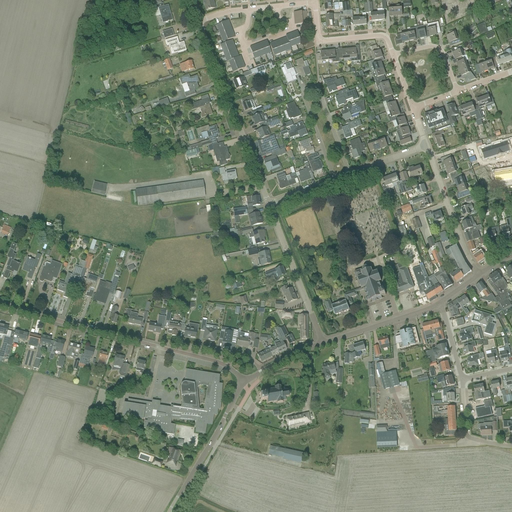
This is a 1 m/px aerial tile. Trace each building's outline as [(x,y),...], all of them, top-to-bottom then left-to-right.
[(211,0),(203,2),(205,11),(215,8),(213,0),(211,0)] [(172,20),(168,6),(164,7),(163,3),(156,5),(157,9),(158,9),(163,23),(172,20)] [(332,4),(325,5),(325,11),(330,11),(332,11),(338,10),(339,9),(343,9),(342,3),(338,3),(335,3),(332,4)] [(396,8),(389,8),(389,12),(390,17),(397,16),(396,14),(400,14),(402,14),(401,5),(395,5),(396,8)] [(230,26),(228,21),(216,25),(219,31),(230,26)] [(417,27),(419,37),(419,39),(426,37),(426,36),(430,35),(427,22),(423,23),(423,26),(417,27)] [(427,22),(430,35),(430,37),(437,35),(436,33),(440,33),(438,22),(427,25),(427,22)] [(484,23),(477,26),(481,35),(488,32),(484,23)] [(230,26),(219,31),(219,33),(221,37),(232,32),(231,28),(230,26)] [(410,32),(407,33),(409,41),(416,40),(415,38),(419,37),(417,27),(410,29),(410,32)] [(162,32),(164,39),(174,36),(172,29),(162,32)] [(232,32),(221,37),(223,42),(235,38),(232,32)] [(301,43),(297,32),(295,32),(292,34),(296,45),(301,43)] [(409,41),(407,33),(397,35),(398,39),(395,39),(396,45),(403,44),(403,43),(409,41)] [(459,44),(459,43),(462,42),(459,36),(456,37),(455,33),(447,36),(449,43),(451,42),(452,46),(459,44)] [(296,45),(292,34),(286,36),(286,38),(290,47),(296,45)] [(169,48),(170,48),(172,47),(174,54),(172,54),(171,54),(171,55),(186,50),(184,42),(179,44),(177,37),(170,39),(165,41),(166,46),(168,45),(169,48)] [(290,47),(286,38),(281,40),(285,51),(291,49),(290,47)] [(222,51),(234,46),(232,40),(220,45),(222,51)] [(285,51),(281,40),(275,42),(279,53),(285,51)] [(267,41),(261,43),(266,54),(271,52),(269,46),(267,41)] [(279,53),(275,42),(269,44),(271,49),(274,56),(279,53)] [(261,43),(255,46),(260,57),(266,54),(261,43)] [(371,52),(374,60),(378,59),(382,58),(379,47),(377,48),(376,45),(370,48),(371,52)] [(222,51),(220,52),(220,53),(223,52),(223,53),(224,56),(236,52),(235,49),(234,46),(222,51)] [(260,57),(255,46),(250,48),(254,59),(260,57)] [(455,60),(457,59),(466,56),(465,51),(463,52),(462,49),(461,49),(460,47),(458,47),(453,49),(455,53),(453,53),(455,60)] [(506,63),(503,56),(504,56),(502,53),(496,55),(495,52),(498,51),(496,47),(491,49),(493,56),(494,56),(495,60),(498,59),(500,65),(506,63)] [(327,52),(328,60),(332,60),(332,63),(339,62),(338,59),(339,59),(338,49),(337,49),(338,52),(334,53),(334,51),(327,52)] [(342,49),(338,49),(339,59),(349,58),(349,50),(342,50),(342,49)] [(360,61),(359,50),(355,51),(355,49),(349,50),(349,58),(350,62),(356,61),(360,61)] [(511,57),(511,51),(511,49),(502,53),(504,56),(503,56),(506,63),(511,60),(511,58),(511,57)] [(225,56),(222,58),(222,59),(225,58),(227,62),(238,57),(236,52),(224,56),(225,56)] [(317,61),(328,60),(327,52),(320,52),(321,54),(317,54),(317,61)] [(227,62),(225,62),(226,64),(229,62),(229,63),(231,67),(242,62),(242,60),(240,56),(238,57),(227,62)] [(457,63),(459,70),(467,67),(465,61),(467,60),(468,59),(466,56),(457,59),(458,63),(457,63)] [(495,60),(494,56),(493,56),(491,57),(492,60),(485,62),(488,71),(494,68),(493,67),(497,65),(495,61),(495,60)] [(297,67),(295,68),(297,74),(300,73),(302,78),(311,74),(308,67),(306,61),(303,62),(302,59),(297,60),(295,61),(297,67)] [(383,68),(381,62),(379,63),(378,59),(374,60),(371,61),(372,65),(370,67),(372,72),(383,68)] [(164,62),(167,71),(172,69),(169,60),(164,62)] [(181,64),(184,72),(187,71),(193,69),(191,61),(185,63),(181,64)] [(231,67),(228,68),(229,69),(231,68),(233,72),(245,68),(242,62),(231,67)] [(488,71),(485,62),(474,66),(477,73),(481,71),(481,73),(488,71)] [(290,63),(283,66),(284,68),(286,75),(284,76),(285,79),(287,84),(296,80),(294,75),(297,74),(295,68),(294,68),(292,69),(290,63)] [(248,72),(243,73),(245,77),(249,76),(252,75),(255,73),(265,69),(264,66),(262,66),(256,68),(255,69),(254,69),(250,71),(248,72)] [(467,67),(459,70),(461,76),(463,75),(464,79),(469,78),(471,81),(476,79),(473,75),(471,76),(467,67)] [(378,81),(385,79),(384,75),(385,75),(383,68),(372,72),(375,82),(378,81)] [(197,76),(190,79),(188,75),(179,78),(181,85),(186,83),(189,91),(184,93),(186,97),(195,94),(194,90),(199,89),(196,81),(198,80),(197,76)] [(337,90),(336,88),(345,85),(343,78),(337,80),(336,77),(330,80),(330,79),(323,80),(325,85),(326,84),(329,93),(337,90)] [(246,85),(243,78),(233,81),(236,89),(246,85)] [(378,81),(382,92),(390,89),(388,82),(386,83),(385,79),(378,81)] [(335,97),(339,106),(346,103),(345,101),(353,98),(353,100),(358,99),(355,90),(349,92),(348,89),(342,91),(337,93),(338,96),(335,97)] [(386,101),(386,102),(392,99),(391,95),(392,95),(390,89),(382,92),(384,97),(382,98),(383,102),(386,101)] [(208,105),(210,104),(208,95),(200,98),(201,101),(194,104),(193,102),(189,104),(191,111),(199,108),(201,114),(200,114),(201,119),(212,115),(211,111),(210,111),(209,107),(208,107),(208,105)] [(254,105),(252,100),(251,96),(246,98),(241,100),(243,104),(242,105),(245,112),(249,110),(251,109),(252,111),(251,111),(253,115),(262,111),(265,111),(264,110),(270,108),(269,106),(264,108),(263,107),(261,107),(260,106),(255,108),(254,105)] [(488,96),(482,98),(485,106),(486,108),(494,105),(492,99),(490,100),(489,98),(488,96)] [(158,102),(160,108),(169,104),(167,98),(158,102)] [(479,108),(485,106),(482,98),(476,100),(478,105),(479,108)] [(397,109),(395,102),(394,103),(392,99),(386,102),(389,111),(397,109)] [(344,121),(346,124),(350,123),(349,120),(352,118),(351,116),(360,113),(365,111),(363,100),(355,104),(356,106),(352,108),(351,105),(348,106),(343,108),(344,111),(341,112),(344,121)] [(289,104),(286,105),(288,109),(289,113),(286,114),(289,120),(292,118),(293,119),(296,118),(300,116),(300,115),(301,115),(300,112),(299,112),(298,110),(297,111),(294,103),(289,104)] [(472,103),(466,106),(470,117),(475,115),(477,121),(480,120),(478,112),(474,113),(474,112),(475,111),(472,103)] [(454,116),(458,115),(454,104),(447,107),(451,117),(448,118),(451,125),(456,123),(454,116)] [(470,117),(466,106),(460,108),(462,112),(463,116),(464,116),(464,117),(461,118),(463,126),(467,124),(465,119),(470,117)] [(390,123),(396,120),(400,119),(398,116),(400,115),(397,109),(389,111),(390,114),(387,115),(390,123)] [(445,117),(443,110),(437,112),(437,111),(430,113),(430,114),(428,114),(425,116),(427,122),(428,124),(429,129),(432,127),(433,127),(435,126),(439,125),(441,124),(443,124),(444,123),(447,122),(446,119),(446,118),(445,117)] [(269,124),(278,120),(277,117),(268,121),(266,116),(265,116),(263,116),(262,114),(252,118),(255,126),(258,124),(260,127),(269,124)] [(396,131),(396,132),(406,128),(405,124),(406,124),(404,117),(400,119),(396,120),(398,126),(396,127),(398,131),(396,131)] [(361,124),(359,119),(350,123),(348,124),(349,125),(347,126),(342,128),(346,139),(351,137),(353,136),(356,135),(353,128),(356,127),(361,125),(361,124)] [(270,136),(267,127),(270,126),(270,128),(280,124),(278,120),(269,124),(260,127),(260,130),(257,131),(260,139),(265,138),(270,136)] [(286,131),(283,132),(284,135),(287,133),(289,139),(298,135),(299,138),(302,136),(307,135),(304,126),(299,128),(297,125),(293,126),(289,128),(290,131),(287,132),(286,131)] [(196,130),(197,135),(201,134),(202,139),(209,137),(210,141),(217,138),(216,135),(219,135),(217,131),(218,131),(217,130),(216,126),(209,128),(208,126),(196,130)] [(406,128),(396,132),(400,142),(401,146),(412,142),(410,138),(409,135),(410,134),(408,127),(406,128)] [(445,146),(440,132),(438,132),(436,133),(431,135),(433,138),(435,137),(439,148),(445,146)] [(263,144),(258,146),(261,154),(266,152),(267,155),(279,150),(277,145),(275,140),(274,136),(273,136),(261,140),(261,141),(263,144)] [(388,137),(378,141),(381,149),(387,147),(387,145),(390,144),(389,139),(388,137)] [(351,152),(353,159),(363,156),(361,152),(361,153),(360,151),(363,150),(362,146),(364,145),(363,143),(361,144),(359,138),(356,139),(349,142),(353,151),(351,152)] [(308,144),(311,143),(310,139),(299,143),(300,146),(298,147),(300,153),(305,151),(306,153),(309,152),(314,150),(312,147),(310,148),(308,144)] [(381,149),(378,141),(368,145),(369,147),(370,151),(374,150),(375,151),(381,149)] [(507,141),(501,143),(504,153),(511,151),(507,141)] [(201,144),(190,147),(191,151),(195,150),(202,148),(207,146),(207,147),(212,145),(210,142),(206,143),(201,144)] [(501,143),(495,145),(498,155),(504,153),(501,143)] [(212,145),(207,147),(209,152),(213,150),(215,155),(217,163),(219,162),(220,166),(221,166),(226,165),(225,161),(226,160),(226,161),(227,160),(229,159),(230,158),(229,155),(228,155),(227,152),(226,147),(224,148),(218,149),(217,145),(217,144),(216,144),(217,145),(212,146),(212,145)] [(495,145),(488,147),(491,157),(498,155),(495,145)] [(488,147),(482,149),(485,159),(491,157),(488,147)] [(191,151),(185,152),(186,158),(197,155),(195,150),(191,151)] [(444,162),(446,168),(454,165),(450,155),(440,159),(442,163),(444,162)] [(275,156),(264,160),(268,171),(271,170),(271,171),(276,170),(276,168),(278,167),(276,161),(277,161),(275,156)] [(318,159),(313,161),(313,159),(314,159),(313,156),(307,158),(312,173),(322,169),(322,168),(323,167),(321,163),(320,163),(318,159)] [(298,176),(298,177),(300,183),(311,179),(308,172),(311,171),(309,166),(308,166),(307,162),(304,164),(306,168),(303,170),(303,171),(298,173),(299,175),(298,176)] [(450,174),(451,178),(458,175),(454,165),(446,168),(448,175),(450,174)] [(408,169),(410,174),(412,178),(419,175),(422,174),(420,167),(414,169),(413,168),(408,169)] [(224,168),(219,169),(219,173),(220,175),(221,175),(222,178),(222,181),(228,180),(228,181),(236,179),(235,170),(230,171),(226,172),(226,174),(225,174),(224,168)] [(400,174),(402,181),(405,180),(408,179),(405,172),(400,174)] [(497,173),(493,173),(494,178),(495,177),(496,183),(502,182),(500,172),(500,173),(497,173)] [(284,174),(276,177),(280,186),(279,186),(280,189),(281,189),(289,186),(296,184),(294,180),(297,179),(295,173),(289,175),(289,176),(286,177),(284,174)] [(396,174),(389,176),(392,184),(396,183),(401,195),(402,194),(406,193),(405,190),(403,186),(403,184),(402,184),(400,185),(399,182),(396,174)] [(455,183),(457,187),(465,184),(463,178),(459,179),(458,175),(451,178),(453,184),(455,183)] [(392,184),(389,176),(383,179),(386,189),(384,190),(387,199),(391,198),(388,191),(390,190),(388,186),(392,184)] [(205,197),(203,181),(135,191),(137,206),(205,197)] [(465,184),(457,187),(458,191),(457,192),(458,191),(457,191),(457,194),(457,197),(458,200),(470,195),(469,191),(468,192),(465,184)] [(93,185),(91,193),(104,196),(106,188),(93,185)] [(418,199),(421,198),(424,196),(424,194),(426,193),(424,186),(419,187),(416,188),(419,196),(417,196),(418,199)] [(505,192),(498,194),(499,197),(500,203),(507,201),(505,195),(506,195),(505,192)] [(247,203),(247,207),(253,206),(260,205),(258,197),(251,198),(251,196),(246,197),(247,203)] [(423,200),(424,205),(420,206),(422,209),(427,207),(432,205),(429,198),(427,199),(426,196),(424,196),(412,201),(413,204),(415,203),(423,200)] [(466,207),(461,209),(464,216),(466,216),(471,214),(470,210),(473,209),(472,208),(476,206),(474,203),(478,202),(476,197),(471,199),(466,201),(465,201),(466,204),(467,204),(468,205),(468,206),(466,207)] [(234,217),(239,216),(238,212),(246,211),(246,208),(233,210),(234,217)] [(238,212),(239,216),(247,215),(252,215),(251,215),(253,221),(250,222),(251,227),(254,226),(262,224),(261,220),(260,220),(258,213),(253,214),(252,210),(246,211),(238,212)] [(431,218),(432,219),(434,219),(435,222),(443,219),(440,212),(432,215),(430,212),(424,215),(426,218),(429,217),(429,219),(431,218)] [(464,231),(470,229),(476,226),(476,224),(473,225),(472,224),(471,224),(470,220),(462,223),(464,231)] [(511,237),(510,235),(511,234),(511,225),(511,224),(506,226),(500,227),(501,230),(503,239),(511,237)] [(3,225),(0,231),(0,232),(7,235),(10,227),(3,225)] [(466,234),(464,234),(465,238),(466,237),(466,239),(467,242),(467,243),(472,241),(480,238),(478,231),(476,226),(470,229),(471,232),(466,234)] [(488,233),(490,242),(497,241),(496,238),(500,237),(499,232),(498,227),(487,230),(488,233)] [(264,243),(262,235),(264,235),(263,231),(258,232),(253,233),(253,234),(248,235),(249,239),(251,238),(254,238),(255,245),(256,244),(256,245),(259,244),(264,243)] [(439,234),(442,243),(448,241),(445,232),(439,234)] [(472,241),(467,243),(470,251),(475,249),(472,241)] [(4,273),(3,278),(7,279),(10,272),(13,273),(13,275),(15,276),(17,273),(19,268),(20,264),(19,263),(17,263),(13,262),(16,255),(13,254),(16,245),(12,243),(6,258),(9,259),(6,266),(7,267),(4,273)] [(435,244),(440,260),(445,258),(440,243),(435,244)] [(452,263),(456,272),(454,273),(451,268),(448,270),(451,276),(453,279),(456,283),(471,272),(466,265),(456,245),(445,251),(451,263),(452,263)] [(435,247),(430,249),(433,256),(436,262),(431,264),(432,265),(433,268),(433,272),(433,275),(435,277),(441,287),(444,291),(453,285),(450,281),(446,275),(444,271),(438,254),(435,247)] [(480,253),(478,250),(472,254),(474,257),(477,263),(484,258),(480,253)] [(260,260),(260,259),(262,259),(263,265),(271,264),(268,252),(259,254),(260,260)] [(24,266),(22,270),(29,272),(27,278),(31,280),(33,275),(35,270),(34,270),(34,268),(36,269),(42,256),(37,254),(34,261),(30,260),(31,259),(29,258),(27,258),(26,262),(24,266)] [(79,278),(75,290),(77,291),(81,292),(81,293),(82,294),(83,294),(84,294),(86,294),(86,292),(89,293),(91,288),(94,289),(96,284),(96,283),(95,283),(84,279),(87,269),(87,268),(89,268),(92,259),(86,257),(85,262),(84,264),(83,268),(79,278)] [(56,279),(61,265),(51,261),(50,264),(46,263),(45,263),(44,267),(40,278),(39,280),(40,281),(42,282),(43,281),(44,280),(51,282),(53,278),(56,279)] [(59,286),(57,290),(65,293),(63,297),(67,299),(67,298),(69,293),(75,277),(79,278),(83,268),(84,264),(85,262),(80,261),(79,266),(76,265),(72,275),(71,275),(68,285),(59,282),(58,285),(58,286),(59,286)] [(392,280),(395,289),(397,294),(413,288),(412,283),(404,262),(394,266),(395,268),(389,271),(392,280)] [(412,269),(412,270),(417,284),(417,285),(421,295),(425,294),(428,300),(436,295),(434,292),(434,291),(433,289),(433,288),(435,286),(434,284),(433,285),(433,284),(430,285),(429,281),(427,275),(423,265),(420,267),(418,267),(412,269)] [(285,275),(282,267),(275,270),(265,274),(266,278),(273,276),(275,282),(279,280),(278,278),(285,275)] [(329,300),(324,302),(328,313),(333,311),(335,315),(349,310),(348,306),(353,304),(350,298),(357,296),(356,292),(362,290),(364,289),(365,292),(364,292),(364,293),(365,292),(367,296),(366,297),(365,298),(366,300),(367,301),(371,300),(372,302),(375,301),(375,302),(379,300),(384,298),(383,298),(382,298),(381,297),(382,297),(382,296),(385,295),(386,295),(385,294),(384,291),(384,290),(383,290),(383,291),(382,291),(381,287),(382,286),(381,286),(379,282),(381,281),(380,278),(381,278),(380,274),(378,274),(377,272),(378,271),(376,271),(375,271),(373,272),(373,273),(371,269),(370,269),(369,267),(367,267),(365,267),(364,267),(362,269),(362,270),(361,271),(360,270),(354,272),(357,282),(358,282),(359,286),(360,285),(361,288),(355,291),(343,295),(346,301),(331,306),(329,300)] [(511,291),(509,288),(507,285),(505,282),(502,278),(501,279),(497,272),(495,273),(495,272),(494,273),(494,274),(491,276),(490,276),(490,277),(489,277),(490,279),(487,281),(493,290),(496,294),(497,294),(501,299),(507,297),(508,296),(511,293),(511,291)] [(432,280),(429,281),(430,285),(433,284),(433,285),(434,284),(435,286),(433,288),(433,289),(434,291),(434,292),(436,295),(443,291),(436,279),(432,281),(432,280)] [(94,295),(93,300),(97,301),(97,300),(100,301),(99,302),(105,304),(110,291),(104,289),(106,284),(100,282),(95,295),(94,295)] [(485,296),(480,300),(487,301),(489,304),(491,302),(498,303),(495,299),(492,294),(490,294),(482,282),(481,283),(480,283),(478,284),(478,285),(476,287),(480,294),(482,292),(485,296)] [(281,288),(284,296),(285,296),(288,303),(297,300),(292,288),(287,290),(286,286),(281,288)] [(113,296),(113,297),(116,298),(120,300),(122,293),(115,291),(113,296)] [(239,298),(241,305),(247,303),(245,296),(239,298)] [(448,306),(449,310),(450,314),(451,317),(456,316),(459,316),(458,310),(461,307),(462,308),(470,303),(465,296),(459,300),(458,299),(448,306)] [(501,299),(498,301),(501,307),(503,311),(511,306),(510,302),(511,302),(508,296),(507,297),(501,299)] [(110,322),(116,324),(117,319),(118,317),(115,316),(118,308),(113,307),(111,314),(110,319),(111,319),(110,322)] [(133,324),(140,326),(142,319),(137,318),(138,314),(131,312),(131,310),(127,309),(125,316),(129,317),(128,324),(133,325),(133,324)] [(475,311),(474,314),(481,316),(478,324),(486,326),(484,333),(492,336),(495,325),(492,324),(493,319),(490,318),(491,316),(475,311)] [(181,327),(181,324),(169,322),(171,314),(171,312),(167,312),(164,327),(168,328),(167,334),(172,335),(171,336),(175,337),(176,331),(176,330),(180,331),(181,327)] [(308,340),(308,315),(307,315),(299,315),(299,325),(300,325),(300,340),(308,340)] [(155,332),(155,333),(160,334),(160,329),(163,330),(165,317),(161,316),(161,320),(159,319),(159,322),(157,322),(157,325),(149,323),(148,331),(155,332)] [(463,318),(455,320),(457,326),(465,324),(463,318)] [(203,338),(209,339),(209,340),(215,342),(217,331),(217,327),(213,326),(212,330),(205,329),(206,321),(202,321),(201,326),(200,331),(204,332),(203,338)] [(423,330),(420,330),(421,335),(423,343),(424,345),(427,344),(426,340),(436,337),(437,341),(444,340),(441,328),(442,327),(441,323),(439,324),(438,321),(432,322),(426,324),(425,323),(423,324),(423,325),(422,325),(423,330)] [(0,334),(3,335),(3,334),(6,335),(8,327),(0,324),(0,334)] [(189,336),(189,337),(195,338),(197,331),(198,325),(189,324),(188,329),(185,329),(184,336),(187,337),(187,336),(189,336)] [(472,339),(470,334),(474,333),(472,327),(465,329),(466,333),(460,335),(460,337),(459,337),(460,340),(461,340),(462,342),(472,339)] [(221,331),(219,339),(222,340),(222,343),(229,344),(230,338),(236,339),(238,330),(225,328),(225,332),(221,331)] [(279,337),(280,336),(282,340),(285,339),(280,328),(274,328),(279,337)] [(399,332),(400,334),(398,334),(397,334),(397,335),(396,335),(396,336),(396,337),(397,350),(419,344),(415,328),(399,332)] [(15,331),(13,336),(13,338),(26,341),(28,334),(15,331)] [(238,338),(237,345),(248,347),(249,341),(253,342),(254,340),(255,334),(249,333),(249,334),(248,337),(244,336),(245,333),(240,333),(238,332),(237,337),(238,338)] [(37,351),(40,342),(41,337),(30,335),(21,367),(32,370),(33,368),(38,369),(40,360),(38,359),(35,358),(37,351)] [(295,342),(292,338),(291,335),(285,337),(289,345),(295,342)] [(47,351),(50,352),(53,342),(50,341),(51,338),(42,336),(40,342),(37,351),(35,358),(38,359),(39,355),(40,355),(42,353),(42,351),(41,351),(43,345),(48,346),(47,351)] [(0,350),(0,357),(3,358),(4,357),(6,348),(7,345),(8,346),(10,338),(6,337),(4,337),(1,351),(0,350)] [(390,347),(389,344),(387,337),(378,339),(380,348),(380,349),(390,347)] [(53,342),(50,352),(51,352),(50,354),(54,355),(55,353),(55,352),(54,352),(55,347),(59,348),(58,352),(61,352),(64,343),(61,342),(61,341),(57,340),(56,343),(54,343),(54,342),(53,342)] [(276,341),(273,342),(275,346),(279,353),(280,352),(286,349),(284,345),(283,342),(282,342),(281,340),(278,341),(276,342),(276,341)] [(476,347),(474,341),(469,343),(470,346),(466,347),(463,348),(464,350),(463,350),(464,354),(465,353),(465,355),(474,353),(473,348),(476,347)] [(75,354),(78,355),(81,346),(69,343),(66,357),(74,359),(75,354)] [(353,359),(359,357),(358,352),(366,350),(363,343),(353,346),(355,353),(352,354),(349,354),(345,353),(344,364),(348,364),(349,362),(353,363),(353,359)] [(426,352),(427,358),(431,357),(432,363),(436,362),(436,359),(439,358),(439,359),(449,356),(448,353),(447,353),(446,353),(446,351),(447,350),(446,351),(445,349),(446,348),(447,348),(446,344),(436,347),(436,349),(426,352)] [(270,348),(268,349),(272,356),(274,356),(279,353),(275,346),(270,348)] [(79,362),(79,364),(85,365),(88,366),(89,360),(90,360),(91,357),(92,357),(93,355),(94,350),(86,347),(84,355),(81,354),(80,357),(79,362)] [(511,354),(509,347),(503,348),(498,349),(499,353),(501,361),(503,361),(503,362),(507,361),(507,360),(508,360),(508,357),(507,355),(511,354)] [(262,352),(257,355),(261,362),(267,359),(272,356),(268,349),(264,351),(262,352)] [(486,355),(488,364),(490,364),(490,365),(494,364),(494,363),(495,363),(495,360),(494,358),(498,357),(496,350),(490,351),(491,354),(486,355)] [(98,365),(103,366),(104,364),(105,360),(106,361),(107,358),(109,353),(100,351),(99,356),(98,359),(100,359),(99,363),(98,365)] [(484,359),(483,353),(478,354),(471,356),(472,359),(469,360),(467,361),(467,363),(466,363),(467,366),(468,366),(469,368),(478,365),(481,365),(479,360),(480,360),(484,359)] [(113,366),(121,368),(122,368),(121,373),(126,374),(129,366),(122,364),(124,357),(116,355),(114,360),(113,366)] [(140,372),(139,374),(142,374),(144,367),(145,367),(145,366),(145,363),(138,361),(135,371),(140,372)] [(331,376),(329,372),(336,369),(334,362),(322,365),(324,370),(322,371),(324,378),(331,376)] [(379,375),(380,375),(385,374),(382,362),(376,364),(379,375)] [(429,372),(431,377),(435,376),(433,366),(437,365),(436,362),(429,364),(430,367),(429,367),(430,372),(429,372)] [(439,364),(441,372),(443,372),(450,370),(448,362),(441,364),(439,364)] [(182,384),(181,385),(180,386),(180,387),(180,388),(182,404),(183,405),(182,408),(173,407),(173,406),(170,405),(170,408),(158,406),(158,402),(152,401),(152,403),(128,399),(127,404),(124,403),(122,416),(143,420),(143,419),(147,420),(147,421),(144,421),(143,429),(158,431),(158,433),(174,435),(175,425),(170,424),(171,419),(179,420),(179,419),(181,420),(187,421),(187,420),(189,420),(189,421),(197,422),(195,432),(205,434),(206,424),(211,425),(212,422),(213,415),(216,415),(217,409),(219,409),(221,401),(220,401),(221,394),(220,393),(222,385),(218,384),(219,376),(186,370),(185,380),(186,380),(185,382),(184,383),(183,383),(182,383),(182,384)] [(385,374),(380,375),(383,390),(391,387),(399,385),(396,371),(385,374)] [(443,375),(444,375),(439,376),(436,377),(438,384),(442,383),(443,388),(446,387),(454,385),(452,380),(451,378),(452,377),(451,376),(444,378),(443,375)] [(500,388),(499,386),(498,381),(491,383),(492,386),(491,387),(491,390),(492,389),(493,395),(497,394),(496,388),(500,388)] [(260,394),(259,395),(260,396),(260,400),(260,401),(261,402),(262,401),(266,400),(267,403),(277,401),(277,403),(277,404),(277,403),(282,402),(283,403),(283,402),(282,401),(286,400),(285,397),(288,396),(288,397),(289,397),(288,396),(290,395),(291,394),(290,394),(290,392),(290,391),(289,391),(288,390),(287,390),(284,391),(284,388),(280,388),(280,386),(281,386),(280,385),(280,386),(275,387),(274,386),(274,387),(275,389),(265,390),(265,393),(264,393),(264,394),(261,394),(260,394)] [(483,385),(474,387),(477,400),(476,400),(476,401),(481,400),(482,399),(491,397),(490,396),(489,391),(484,392),(483,385)] [(444,390),(443,390),(443,393),(443,397),(444,402),(444,404),(445,404),(450,404),(450,402),(454,402),(454,394),(449,394),(449,389),(444,390)] [(287,418),(289,427),(310,422),(308,413),(287,418)] [(493,427),(485,427),(484,427),(484,425),(479,425),(478,426),(478,428),(479,429),(480,429),(481,436),(492,435),(491,430),(493,430),(493,431),(497,431),(497,422),(496,417),(492,417),(493,422),(493,427)] [(509,427),(510,432),(511,431),(511,422),(511,423),(511,422),(503,422),(504,428),(509,427)] [(456,425),(449,425),(449,431),(445,431),(445,436),(454,435),(454,431),(456,431),(456,425)] [(397,437),(376,438),(377,448),(397,447),(397,437)] [(170,455),(167,464),(175,466),(180,451),(169,447),(166,454),(170,455)] [(268,454),(283,458),(285,450),(270,447),(268,454)] [(300,463),(302,453),(285,450),(283,458),(286,460),(300,463)] [(152,464),(160,467),(162,462),(154,459),(152,464)]
